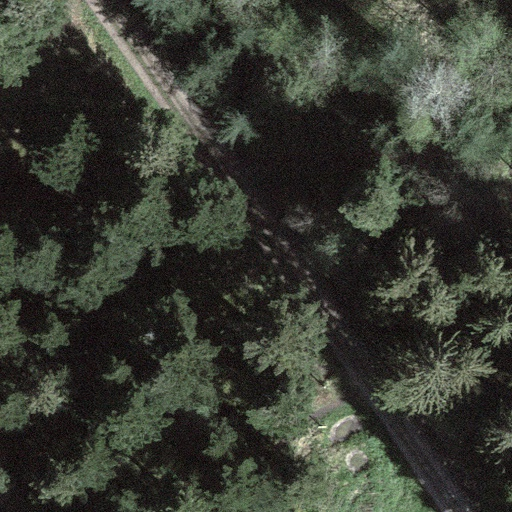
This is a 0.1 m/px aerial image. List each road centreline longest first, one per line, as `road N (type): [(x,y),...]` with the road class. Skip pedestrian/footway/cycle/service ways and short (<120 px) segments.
road 1 (track): [(98,0),(241,186),(380,412)]
road 2 (track): [(380,412),(453,511)]
